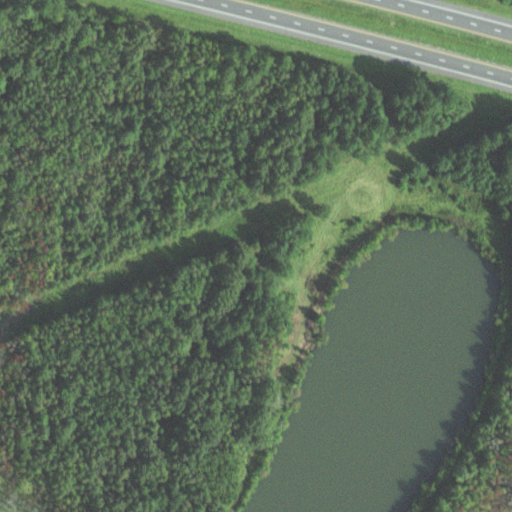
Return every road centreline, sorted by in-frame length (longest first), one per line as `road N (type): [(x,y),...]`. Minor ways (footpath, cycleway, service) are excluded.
road 1 (motorway): [(212,0),(511,77)]
road 2 (motorway): [(511,32),(392,0)]
